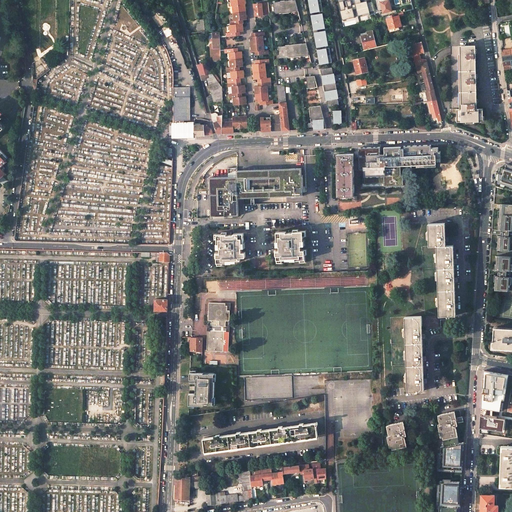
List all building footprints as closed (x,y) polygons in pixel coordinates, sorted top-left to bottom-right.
[(285,2),(285,0),(280,1),(281,13),(289,12),(287,2),(285,2)] [(298,11),(294,0),(291,0),(287,0),(287,2),(289,12),(298,11)] [(353,0),(337,0),(342,22),(358,18),(358,17),(372,14),(369,2),(362,3),(361,0),(354,0),(353,0)] [(381,2),(380,2),(383,13),(391,11),(388,0),(381,2)] [(233,6),(234,13),(245,12),(245,5),(241,5),(240,1),(229,2),(229,6),(233,6)] [(272,2),(274,13),(281,13),(280,1),(272,2)] [(255,16),(269,15),(268,2),(254,4),(255,16)] [(313,13),(323,11),(322,4),(310,6),(311,11),(313,11),(313,13)] [(234,13),(234,21),(231,21),(231,25),(243,24),(242,20),(246,19),(245,12),(234,13)] [(323,14),(314,15),(314,17),(311,18),(312,23),(324,21),(326,19),(323,17),(323,14)] [(395,14),(389,16),(389,18),(387,19),(390,32),(399,29),(398,27),(401,26),(399,16),(395,17),(395,14)] [(317,30),(325,29),(325,25),(326,23),(324,21),(312,23),(313,29),(316,28),(317,30)] [(228,37),(236,36),(240,35),(239,32),(243,32),(242,24),(230,25),(231,32),(228,33),(228,37)] [(168,38),(175,35),(172,29),(165,32),(168,38)] [(326,31),(317,32),(317,34),(314,35),(315,40),(327,38),(329,36),(326,34),(326,31)] [(372,31),(361,34),(364,49),(376,46),(372,31)] [(220,50),(219,44),(219,33),(219,32),(216,33),(213,33),(212,33),(213,44),(210,44),(211,57),(213,56),(213,61),(220,61),(220,50)] [(250,44),(262,43),(261,36),(263,36),(262,32),(251,33),(251,37),(249,37),(250,44)] [(320,47),(328,46),(328,43),(329,40),(327,38),(315,40),(316,46),(319,45),(320,47)] [(422,42),(410,45),(416,66),(419,65),(419,64),(427,62),(426,60),(421,57),(420,54),(424,53),(422,42)] [(255,55),(263,54),(267,54),(266,50),(262,50),(262,43),(250,44),(251,51),(254,51),(255,55)] [(474,45),(459,44),(460,61),(460,80),(460,97),(460,108),(456,108),(456,111),(456,120),(482,120),(481,107),(476,107),(474,45)] [(298,47),(298,45),(292,45),(293,47),(294,58),(301,57),(300,47),(298,47)] [(291,48),(291,46),(285,46),(285,47),(286,58),(286,59),(294,58),(293,47),(291,48)] [(285,47),(277,48),(278,59),(286,58),(285,47)] [(230,60),(242,59),(242,51),(238,52),(238,48),(237,48),(226,49),(226,53),(230,52),(230,60)] [(329,48),(319,50),(319,52),(317,53),(318,58),(330,56),(329,48)] [(510,49),(501,50),(502,56),(511,54),(511,48),(511,49),(511,50),(510,50),(510,49)] [(511,54),(502,56),(504,70),(511,68),(511,54)] [(321,65),(331,63),(330,56),(318,58),(319,63),(321,62),(321,65)] [(364,58),(353,60),(355,68),(357,68),(358,74),(368,71),(364,58)] [(230,60),(231,67),(227,68),(228,71),(231,71),(239,70),(239,67),(243,66),(242,59),(230,60)] [(252,72),(264,71),(264,63),(267,62),(267,59),(255,60),(255,63),(252,64),(252,72)] [(427,62),(419,64),(419,65),(421,71),(427,90),(427,91),(434,89),(427,62)] [(209,64),(197,65),(200,76),(210,75),(209,64)] [(331,68),(320,70),(321,77),(333,75),(331,68)] [(239,70),(231,71),(232,76),(232,78),(228,79),(229,83),(232,82),(240,82),(240,78),(244,78),(243,70),(239,70)] [(257,83),(269,82),(269,77),(265,77),(264,71),(252,72),(253,79),(257,78),(257,83)] [(321,77),(323,83),(324,83),(325,85),(335,83),(334,80),(336,77),(333,75),(321,77)] [(314,76),(306,77),(307,88),(315,87),(314,81),(315,81),(314,76)] [(218,82),(209,85),(212,94),(215,103),(222,103),(221,88),(221,87),(218,82)] [(233,86),(233,94),(241,93),(245,93),(245,85),(241,85),(240,82),(232,82),(229,83),(229,87),(233,86)] [(255,94),(266,93),(266,91),(266,85),(269,85),(269,82),(257,83),(257,86),(254,86),(255,94)] [(336,90),(335,83),(325,85),(323,85),(324,90),(325,90),(326,92),(336,90)] [(173,124),(184,124),(184,120),(190,120),(189,87),(173,87),(173,124)] [(427,91),(426,91),(428,102),(436,100),(434,89),(427,91)] [(326,94),(324,94),(325,100),(326,100),(337,98),(339,95),(336,94),(336,90),(326,92),(326,94)] [(200,92),(192,95),(194,102),(197,104),(203,102),(200,92)] [(234,105),(239,105),(246,104),(246,96),(242,96),(241,93),(233,94),(230,94),(230,98),(234,97),(234,105)] [(259,101),(259,105),(267,104),(271,104),(271,100),(267,100),(266,93),(255,94),(255,101),(259,101)] [(212,94),(206,97),(208,104),(215,103),(212,94)] [(327,107),(338,105),(337,98),(326,100),(327,107)] [(436,100),(428,102),(429,104),(431,115),(433,115),(434,118),(437,117),(440,117),(436,100)] [(203,102),(197,104),(201,119),(208,121),(208,120),(203,102)] [(286,104),(279,104),(279,109),(280,117),(282,130),(282,131),(289,130),(286,104)] [(320,106),(309,107),(310,115),(320,114),(322,114),(320,106)] [(342,122),(341,111),(335,111),(335,114),(333,114),(334,123),(337,123),(339,125),(342,122)] [(215,112),(211,114),(216,133),(219,133),(222,133),(222,122),(222,118),(221,118),(218,118),(218,116),(215,112)] [(311,122),(324,121),(323,115),(321,116),(320,114),(310,115),(311,122)] [(233,128),(237,128),(237,129),(244,128),(248,127),(247,123),(247,117),(233,117),(233,122),(233,128)] [(271,117),(261,117),(261,131),(271,131),(271,117)] [(275,117),(271,117),(271,131),(282,130),(280,117),(275,117)] [(322,127),(325,127),(324,121),(311,122),(311,124),(313,126),(313,129),(322,129),(322,127)] [(222,122),(222,133),(228,133),(234,133),(233,128),(233,122),(222,122)] [(184,124),(173,124),(173,126),(173,136),(180,136),(195,136),(195,126),(194,126),(194,124),(184,124)] [(204,126),(195,126),(195,136),(196,136),(204,135),(204,126)] [(207,126),(204,126),(204,135),(207,135),(212,134),(211,129),(207,126)] [(167,146),(166,145),(163,154),(173,157),(173,148),(167,146)] [(401,165),(436,163),(436,157),(441,156),(440,151),(438,151),(438,147),(431,148),(431,145),(404,146),(404,149),(376,150),(376,147),(370,147),(370,150),(359,150),(359,157),(359,162),(359,169),(364,169),(364,182),(364,184),(401,182),(401,175),(401,165)] [(0,178),(5,173),(2,170),(0,167),(0,165),(5,161),(5,160),(8,157),(0,148),(0,178)] [(354,154),(337,154),(338,196),(354,196),(354,165),(354,162),(354,157),(354,154)] [(511,166),(508,165),(506,169),(504,169),(503,170),(499,169),(496,178),(496,183),(511,188),(511,166)] [(237,170),(237,177),(229,177),(210,178),(210,193),(211,216),(238,215),(238,198),(302,196),(301,170),(301,168),(238,170),(237,170)] [(229,177),(237,177),(237,170),(238,170),(237,168),(228,168),(229,177)] [(364,184),(364,182),(362,182),(362,187),(403,185),(403,174),(401,175),(401,182),(364,184)] [(511,204),(500,204),(499,230),(504,230),(509,230),(511,230),(511,204)] [(429,246),(436,246),(439,316),(447,316),(447,317),(450,317),(450,315),(456,315),(455,307),(454,279),(453,252),(453,245),(446,245),(445,223),(428,224),(429,246)] [(286,232),(279,232),(279,241),(276,241),(276,246),(279,246),(279,251),(274,251),(275,256),(276,256),(276,263),(281,263),(281,260),(286,260),(286,261),(295,261),(295,260),(300,260),(300,262),(305,262),(304,255),(306,255),(306,250),(301,250),(301,246),(304,245),(304,241),(303,241),(303,236),(306,236),(305,231),(298,231),(298,230),(293,230),(293,233),(286,233),(286,232)] [(221,234),(214,234),(214,239),(217,239),(217,244),(216,244),(217,249),(220,248),(220,253),(215,253),(215,258),(217,258),(217,265),(222,265),(222,263),(226,262),(226,263),(231,263),(231,262),(236,262),(236,260),(241,260),(240,257),(245,257),(245,252),(242,252),(241,248),(245,248),(244,243),(243,233),(234,234),(234,235),(227,235),(226,232),(222,233),(221,234)] [(510,250),(511,236),(509,236),(503,236),(498,235),(497,250),(502,250),(508,250),(510,250)] [(429,246),(422,246),(425,316),(439,316),(436,246),(429,246)] [(167,253),(157,252),(157,257),(156,261),(169,262),(169,255),(167,253)] [(511,271),(511,257),(507,256),(502,256),(497,256),(496,270),(501,270),(507,270),(511,271)] [(510,291),(510,277),(506,276),(501,276),(496,276),(495,290),(500,290),(505,290),(510,291)] [(168,300),(155,299),(155,310),(167,310),(167,305),(168,300)] [(225,303),(209,302),(208,326),(210,326),(210,331),(227,331),(227,326),(229,326),(230,310),(227,310),(227,305),(225,305),(225,303)] [(421,316),(405,317),(407,391),(424,391),(424,384),(423,355),(422,328),(421,316)] [(511,330),(506,330),(494,329),(492,347),(511,347),(511,330)] [(210,331),(208,331),(207,350),(223,351),(228,351),(229,331),(227,331),(210,331)] [(191,337),(190,350),(202,351),(202,337),(191,337)] [(481,408),(500,411),(502,395),(505,396),(509,375),(486,371),(486,375),(483,374),(482,387),(485,388),(488,388),(488,393),(484,393),(482,393),(482,397),(481,408)] [(189,393),(189,405),(203,405),(203,403),(208,404),(213,404),(213,397),(214,397),(215,381),(214,381),(214,373),(209,373),(209,374),(203,374),(203,373),(190,372),(190,383),(196,383),(196,388),(195,393),(189,393)] [(454,411),(440,414),(442,425),(440,425),(443,439),(458,436),(457,435),(456,426),(457,426),(457,423),(454,411)] [(479,427),(499,431),(500,428),(503,429),(505,419),(480,415),(479,427)] [(403,421),(389,424),(391,435),(389,435),(392,450),(407,446),(404,436),(406,436),(405,432),(403,421)] [(216,436),(204,438),(205,452),(318,436),(316,425),(318,424),(318,423),(316,423),(304,424),(303,423),(299,424),(299,425),(283,427),(282,426),(278,426),(279,428),(262,430),(262,429),(257,429),(258,430),(241,433),(241,431),(237,432),(237,433),(220,435),(220,434),(216,435),(216,436)] [(462,469),(463,448),(463,442),(459,443),(458,436),(443,439),(443,441),(444,446),(441,446),(440,452),(439,468),(443,468),(443,471),(454,471),(454,469),(462,469)] [(501,486),(511,486),(511,446),(502,446),(502,450),(501,450),(501,456),(500,476),(500,482),(501,482),(501,486)] [(320,462),(312,463),(313,467),(314,475),(317,475),(318,479),(319,478),(320,479),(320,480),(324,480),(325,479),(325,478),(326,478),(326,468),(321,468),(317,469),(317,466),(320,466),(320,462)] [(308,467),(307,464),(300,465),(300,471),(300,472),(304,471),(304,478),(307,477),(307,478),(308,479),(311,479),(312,478),(312,477),(314,477),(314,475),(313,467),(308,467)] [(255,470),(255,475),(250,476),(251,485),(255,485),(256,486),(256,487),(258,487),(259,485),(263,484),(262,479),(262,478),(267,477),(266,468),(255,470)] [(283,473),(283,472),(272,473),(271,468),(266,468),(267,477),(272,476),(272,478),(273,484),(277,483),(277,485),(278,486),(280,485),(280,484),(280,483),(284,483),(283,473)] [(250,470),(237,472),(239,484),(242,483),(243,491),(252,490),(251,485),(250,476),(250,475),(250,470)] [(185,477),(176,478),(176,489),(175,500),(189,500),(190,481),(190,477),(185,477)] [(459,511),(461,486),(459,486),(459,481),(451,481),(451,479),(442,479),(442,480),(439,480),(439,484),(438,505),(438,511),(459,511)] [(243,491),(243,496),(239,496),(239,501),(253,499),(252,490),(243,491)] [(220,492),(216,493),(217,504),(238,501),(237,494),(220,496),(220,492)] [(216,493),(206,494),(207,506),(217,504),(216,493)] [(494,495),(481,494),(481,506),(480,511),(498,511),(499,505),(495,505),(494,495)]
